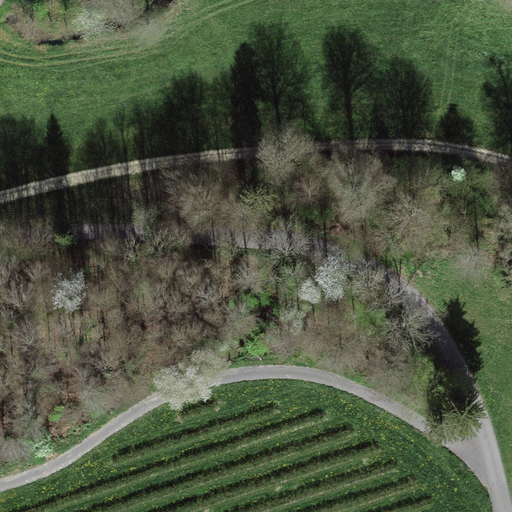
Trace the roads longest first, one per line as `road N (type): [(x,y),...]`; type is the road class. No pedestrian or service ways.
road 1 (track): [(0,486),(49,469),(169,390),(269,371),(355,389),(405,413),(496,478)]
road 2 (track): [(511,163),(409,144),(291,148),(96,173),(0,197)]
road 3 (unclassified): [(393,285),(332,253),(271,239),(139,231),(0,239)]
road 4 (residential): [(504,511),(449,355),(393,285)]
